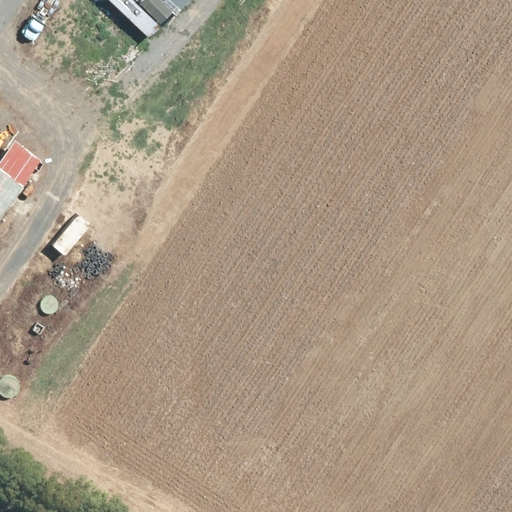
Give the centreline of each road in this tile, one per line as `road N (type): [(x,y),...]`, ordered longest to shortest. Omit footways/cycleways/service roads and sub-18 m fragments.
road 1 (track): [(0,60),(31,78),(66,125),(61,182),(0,264)]
road 2 (track): [(0,431),(144,511)]
